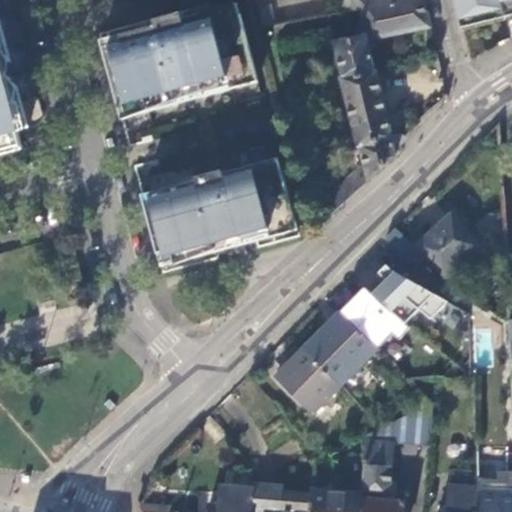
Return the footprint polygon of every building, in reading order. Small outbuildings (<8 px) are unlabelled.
[(355,9),(352,0),(343,0),(343,1),(342,1),(344,11),(355,9)] [(367,34),(369,41),(430,27),(423,0),(352,0),(355,9),(362,7),(367,34)] [(500,0),(453,0),(461,33),(506,21),(505,19),(500,0)] [(511,0),(500,0),(505,19),(511,17),(511,0)] [(270,5),(258,7),(258,8),(262,27),(274,24),(270,5)] [(260,84),(239,6),(210,14),(212,21),(185,28),(184,21),(182,15),(100,36),(123,121),(151,112),(149,105),(189,95),(187,86),(199,82),(202,92),(229,85),(231,91),(260,84)] [(212,21),(210,14),(184,21),(185,28),(212,21)] [(402,144),(407,139),(402,133),(392,135),(377,69),(376,70),(369,41),(367,34),(365,35),(335,42),(343,76),(342,78),(359,146),(360,145),(364,163),(340,185),(327,197),(331,214),(400,153),(401,151),(403,147),(402,144)] [(0,145),(22,140),(20,131),(25,130),(0,41),(0,145)] [(187,86),(189,95),(202,92),(199,82),(187,86)] [(307,129),(310,139),(325,134),(322,125),(307,129)] [(328,147),(325,134),(310,139),(314,152),(328,147)] [(197,183),(143,196),(164,275),(231,258),(227,243),(231,242),(229,234),(242,231),(243,239),(246,238),(250,252),(301,239),(280,161),(225,175),(225,180),(212,183),(210,176),(196,179),(197,183)] [(224,172),(210,176),(212,183),(225,180),(225,175),(224,172)] [(419,246),(447,276),(480,246),(451,214),(435,229),(437,231),(419,246)] [(415,247),(396,227),(384,238),(405,258),(419,267),(427,259),(415,247)] [(229,234),(231,242),(243,239),(242,231),(229,234)] [(378,348),(393,333),(400,340),(411,327),(406,323),(420,308),(432,318),(448,301),(390,269),(386,265),(379,272),(386,280),(373,294),(365,287),(340,311),(378,348)] [(510,319),(509,303),(508,286),(495,287),(495,311),(510,319)] [(378,348),(340,311),(305,346),(341,385),(378,348)] [(341,385),(305,346),(276,376),(312,414),(341,385)] [(394,442),(393,443),(430,446),(433,402),(367,434),(366,440),(394,442)] [(362,492),(359,511),(403,511),(405,490),(396,489),(396,499),(389,498),(393,443),(394,442),(366,440),(362,492)] [(209,502),(208,511),(253,511),(256,487),(221,484),(219,503),(209,502)] [(284,486),(256,484),(256,487),(253,511),(309,511),(312,494),(284,492),(284,486)] [(479,511),(480,487),(446,485),(444,511),(479,511)] [(511,511),(511,488),(480,487),(479,511),(511,511)] [(312,494),(309,511),(359,511),(362,492),(312,489),(312,494)] [(169,511),(171,505),(140,502),(144,511),(169,511)]
